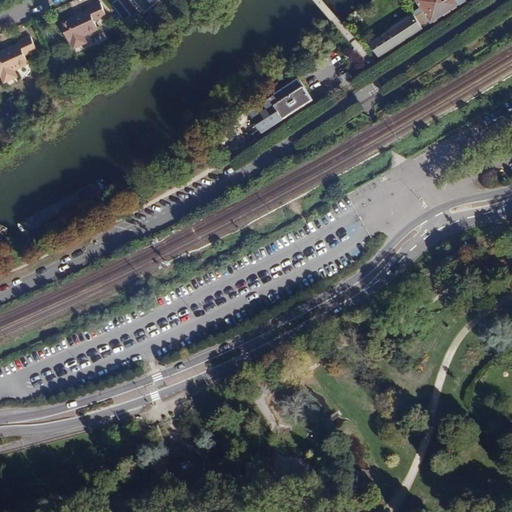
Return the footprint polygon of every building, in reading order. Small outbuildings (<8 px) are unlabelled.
[(88,0),(86,1),(87,4),(59,16),(67,34),(72,44),(74,49),(89,43),(86,37),(99,32),(91,15),(105,9),(100,0),(88,0)] [(119,0),(118,0),(113,5),(126,21),(133,16),(119,0)] [(135,0),(144,11),(157,0),(135,0)] [(425,17),(430,24),(467,0),(423,0),(421,2),(429,14),(425,17)] [(416,14),(371,43),(380,57),(425,28),(419,20),(416,14)] [(38,50),(31,36),(19,42),(21,44),(12,48),(7,51),(0,54),(0,75),(1,77),(2,77),(4,81),(8,82),(15,78),(18,74),(16,70),(30,63),(26,56),(38,50)] [(282,103),(256,119),(265,133),(314,100),(304,84),(300,87),(297,81),(276,94),(282,103)] [(23,236),(105,193),(111,186),(105,179),(96,182),(18,224),(23,236)]
